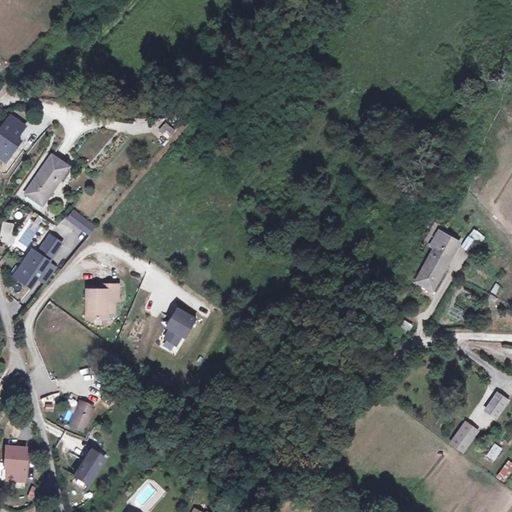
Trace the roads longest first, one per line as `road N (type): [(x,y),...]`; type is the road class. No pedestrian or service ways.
road 1 (residential): [(240,511),(293,470),(394,365),(448,340),(511,341)]
road 2 (residential): [(0,295),(61,511)]
